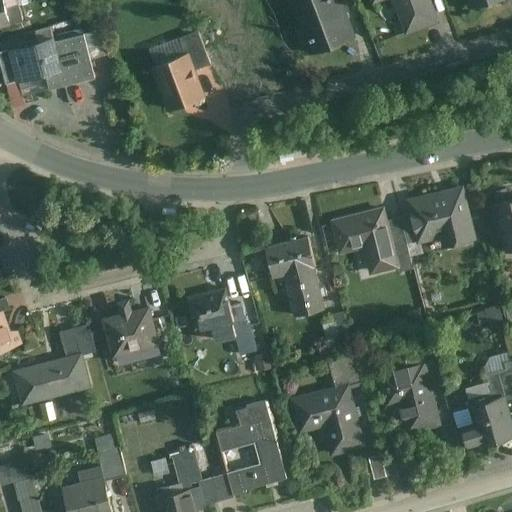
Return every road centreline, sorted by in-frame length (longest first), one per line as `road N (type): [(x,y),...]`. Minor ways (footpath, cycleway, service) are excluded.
road 1 (residential): [(511,137),(231,191),(122,179),(0,136)]
road 2 (residential): [(511,475),(386,511)]
